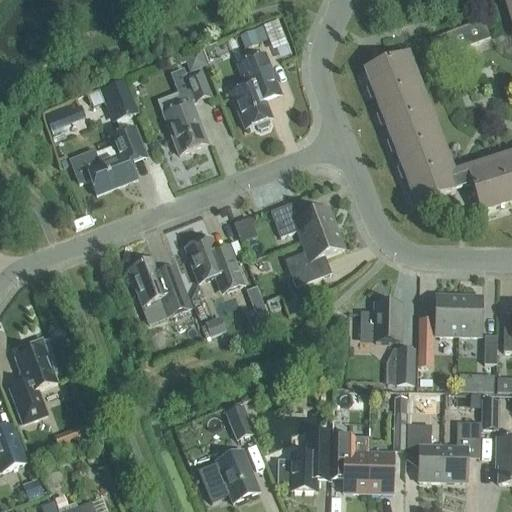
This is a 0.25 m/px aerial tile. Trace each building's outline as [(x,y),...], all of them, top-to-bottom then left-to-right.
[(511,4),(510,5),(511,11),(511,162),(467,177),(459,180),(452,182),(450,183),(454,193),(460,191),(465,189),(470,187),(480,216),(511,205),(511,4)] [(482,23),(430,43),(437,61),(489,41),(482,23)] [(268,43),(263,30),(253,33),(239,39),(245,52),(258,47),(268,43)] [(262,59),(238,69),(246,90),(230,96),(244,133),(255,129),(256,132),(260,134),(268,131),(269,127),(268,124),(271,123),(264,105),(279,99),(262,59)] [(454,193),(450,183),(449,180),(409,78),(402,59),(377,69),(364,74),(416,210),(454,195),(454,193)] [(209,100),(199,74),(184,80),(190,94),(195,106),(209,100)] [(99,94),(112,127),(138,117),(125,84),(99,94)] [(191,108),(195,106),(190,94),(180,98),(176,105),(179,111),(163,118),(178,159),(206,148),(191,108)] [(47,115),(56,134),(86,120),(77,102),(47,115)] [(95,199),(136,184),(130,168),(145,162),(133,131),(109,141),(117,160),(97,168),(95,160),(87,157),(69,164),(78,188),(89,184),(95,199)] [(299,223),(293,207),(270,216),(280,242),(297,235),(301,246),(335,233),(327,212),(299,223)] [(237,226),(244,242),(256,238),(249,221),(237,226)] [(343,254),(335,233),(301,246),(306,257),(290,263),(293,272),(288,274),(295,291),(323,281),(316,264),(343,254)] [(215,254),(210,243),(185,252),(198,287),(219,279),(226,296),(243,289),(227,249),(215,254)] [(169,321),(189,313),(174,271),(160,277),(155,264),(128,274),(142,310),(162,303),(169,321)] [(256,290),(246,294),(257,325),(268,322),(256,290)] [(458,301),(435,301),(434,339),(457,340),(458,301)] [(481,302),(458,301),(457,340),(480,340),(481,302)] [(265,306),(269,316),(279,312),(276,302),(265,306)] [(359,316),(359,342),(374,342),(374,346),(398,346),(399,308),(375,308),(375,316),(359,316)] [(210,341),(225,335),(220,320),(204,326),(210,341)] [(511,355),(511,331),(503,332),(502,356),(511,355)] [(418,339),(418,359),(430,359),(430,339),(418,339)] [(24,387),(9,392),(22,428),(46,419),(37,394),(56,387),(54,381),(56,378),(53,370),(49,369),(41,346),(53,342),(52,340),(19,353),(18,351),(17,351),(21,360),(14,363),(24,387)] [(483,368),(495,369),(496,341),(484,340),(483,368)] [(415,353),(395,353),(395,367),(395,388),(394,389),(414,389),(415,353)] [(387,367),(386,387),(395,388),(395,367),(387,367)] [(493,379),(480,379),(480,395),(493,396),(493,379)] [(496,382),(496,396),(511,397),(511,382),(496,382)] [(394,401),(394,418),(405,418),(405,401),(394,401)] [(481,433),(497,434),(498,406),(482,405),(481,433)] [(253,438),(241,410),(224,417),(236,445),(253,438)] [(393,454),(404,454),(405,418),(394,418),(393,454)] [(178,432),(189,459),(204,452),(193,426),(178,432)] [(456,451),(442,450),(442,487),(466,487),(466,459),(478,459),(479,427),(456,427),(456,451)] [(85,428),(74,432),(79,445),(90,441),(85,428)] [(406,429),(405,457),(418,458),(418,486),(442,487),(442,450),(429,450),(429,429),(406,429)] [(0,474),(1,476),(24,467),(10,430),(0,433),(0,474)] [(330,485),(331,442),(305,442),(305,459),(290,459),(290,467),(278,467),(278,465),(277,465),(276,489),(278,489),(278,487),(290,487),(290,495),(316,496),(316,485),(330,485)] [(367,497),(368,457),(369,443),(332,442),(331,478),(343,478),(342,496),(367,497)] [(495,462),(498,462),(497,488),(511,488),(511,442),(496,442),(495,462)] [(227,496),(232,508),(259,497),(242,455),(215,466),(216,468),(198,475),(198,473),(196,474),(209,505),(211,505),(210,503),(227,496)] [(393,458),(368,457),(367,497),(392,498),(393,458)] [(50,483),(43,486),(51,497),(57,495),(53,486),(50,483)] [(57,495),(51,497),(53,503),(61,500),(59,494),(57,495)] [(61,500),(53,503),(56,511),(59,511),(67,509),(63,499),(61,500)]
